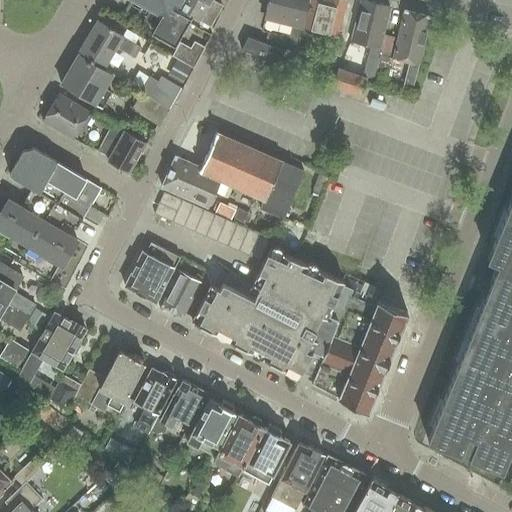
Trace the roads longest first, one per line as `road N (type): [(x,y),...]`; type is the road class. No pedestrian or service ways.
road 1 (residential): [(380,452),(97,301),(91,280),(138,191)]
road 2 (residential): [(380,452),(511,109)]
road 3 (residential): [(138,191),(236,0)]
road 4 (residential): [(138,191),(9,117)]
